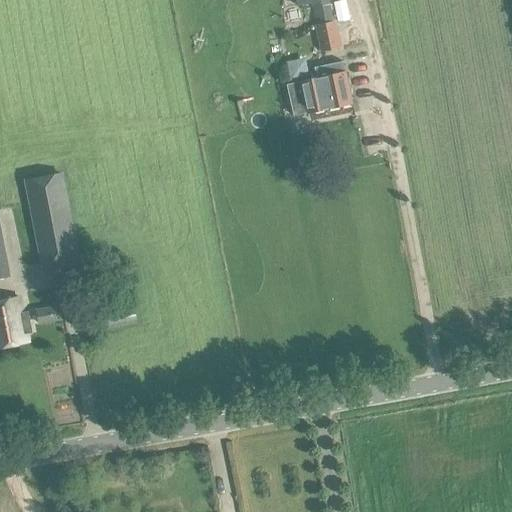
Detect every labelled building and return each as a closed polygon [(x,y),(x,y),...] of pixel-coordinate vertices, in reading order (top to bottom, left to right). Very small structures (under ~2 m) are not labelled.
[(323,0),(269,0),(271,8),(280,6),(284,22),(326,12),(323,0)] [(316,25),(321,52),(342,48),(336,21),(316,25)] [(331,64),(334,76),(322,78),(328,109),(352,104),(343,61),(331,64)] [(328,109),(322,78),(287,86),(294,117),(328,109)] [(25,180),(41,267),(80,260),(63,172),(25,180)] [(0,347),(29,341),(20,299),(0,302),(0,347)] [(39,325),(62,321),(59,305),(37,309),(39,325)] [(108,329),(135,324),(131,306),(104,311),(108,329)]
